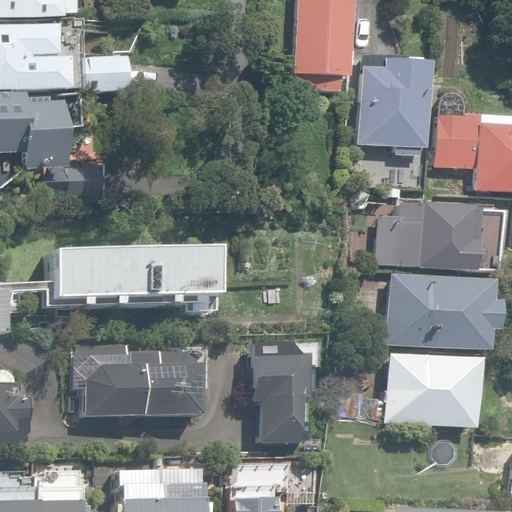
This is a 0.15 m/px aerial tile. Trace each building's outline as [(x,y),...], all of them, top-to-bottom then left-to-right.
[(0,0),(0,21),(68,20),(68,16),(81,15),(80,0),(0,0)] [(290,91),(333,94),(334,79),(342,80),(342,70),(345,68),(346,55),(344,53),(347,0),(294,0),(289,76),(291,77),(290,91)] [(0,91),(63,91),(63,94),(122,94),(122,58),(79,58),(79,21),(50,21),(50,29),(0,28),(0,91)] [(391,156),(413,158),(414,151),(418,151),(424,66),(417,65),(414,62),(403,61),(399,64),(399,59),(357,56),(356,76),(357,76),(353,147),(391,149),(391,156)] [(0,154),(19,155),(19,172),(56,171),(55,106),(21,106),(21,95),(0,94),(0,154)] [(469,195),(511,197),(511,117),(457,114),(457,118),(434,116),(430,168),(471,171),(469,195)] [(57,169),(59,200),(96,199),(94,168),(57,169)] [(511,203),(505,204),(502,250),(511,251),(511,203)] [(368,268),(466,274),(467,272),(475,266),(475,255),(468,247),(470,213),(392,208),(391,220),(372,219),(368,268)] [(175,308),(175,316),(204,316),(203,256),(44,257),(44,303),(144,303),(144,308),(175,308)] [(379,347),(480,354),(482,334),(489,334),(490,304),(482,304),(484,284),(384,277),(381,325),(373,324),(372,335),(380,335),(379,347)] [(253,402),(253,443),(296,443),(296,401),(303,401),(302,370),(307,369),(307,347),(245,347),(246,402),(253,402)] [(76,391),(76,418),(192,416),(191,389),(202,389),(202,348),(165,348),(165,354),(135,354),(135,348),(65,349),(65,391),(76,391)] [(336,423),(468,431),(472,361),(383,355),(381,399),(337,396),(336,423)] [(0,446),(18,446),(17,403),(11,403),(10,396),(5,396),(4,388),(4,385),(3,382),(2,379),(0,376),(0,446)] [(219,467),(219,511),(262,511),(262,494),(278,494),(278,466),(219,467)] [(150,511),(151,472),(108,472),(108,511),(150,511)] [(151,472),(150,511),(189,511),(189,472),(151,472)] [(27,479),(27,511),(69,511),(69,473),(37,474),(37,479),(27,479)] [(0,511),(27,511),(27,479),(15,479),(15,474),(0,474),(0,511)]
